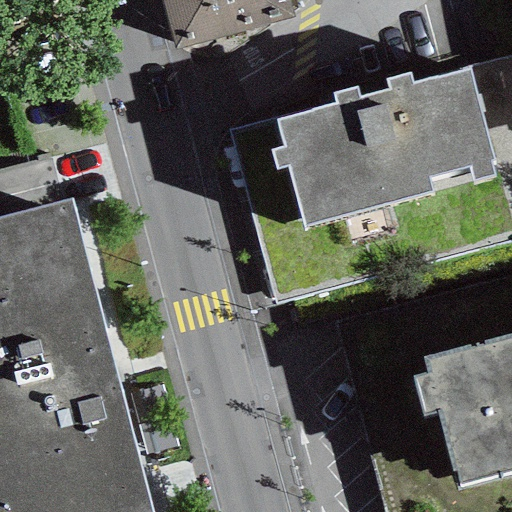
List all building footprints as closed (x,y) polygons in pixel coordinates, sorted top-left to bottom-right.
[(295,18),(290,0),(159,0),(173,51),(295,18)] [(275,171),(286,168),(302,227),(431,193),(427,179),(469,168),(473,182),(493,177),(469,69),(412,84),(409,74),(386,80),(388,90),(359,98),(356,87),(332,94),(335,105),(274,121),(281,147),(269,151),(275,171)] [(0,511),(153,511),(72,198),(64,200),(0,216),(0,511)] [(511,333),(511,277),(333,322),(382,511),(511,511),(511,469),(459,483),(456,473),(451,474),(435,414),(423,417),(413,378),(426,375),(421,357),(511,333)] [(511,333),(421,357),(426,375),(413,378),(423,417),(435,414),(451,474),(456,473),(459,483),(511,469),(511,333)]
